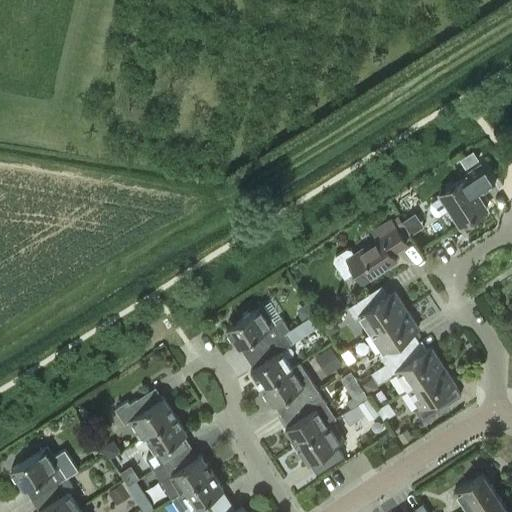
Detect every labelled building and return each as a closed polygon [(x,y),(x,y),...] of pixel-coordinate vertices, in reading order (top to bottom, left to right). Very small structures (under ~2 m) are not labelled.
[(467,175),(439,193),(441,195),(430,202),(429,207),(434,214),(439,215),(450,209),(460,225),(487,208),(479,196),(497,185),(482,162),(466,173),(467,175)] [(396,259),(391,253),(406,243),(391,219),(373,231),(377,238),(354,253),(352,249),(346,248),(334,256),(333,261),(344,277),(355,271),(362,281),(396,259)] [(375,303),(369,293),(363,296),(348,306),(355,317),(359,315),(371,332),(406,309),(404,305),(394,290),(389,294),(375,303)] [(262,346),(284,332),(289,329),(282,318),(274,323),(263,305),(262,304),(254,309),(226,327),(238,346),(240,346),(255,335),(262,346)] [(378,353),(385,363),(419,341),(413,331),(418,327),(406,309),(371,332),(382,350),(378,353)] [(292,343),(284,332),(262,346),(269,356),(253,367),(250,369),(262,386),(292,367),(281,350),(292,343)] [(396,371),(408,389),(443,365),(431,347),(425,351),(419,341),(385,363),(392,373),(396,371)] [(301,401),(318,390),(311,379),(300,361),(292,367),(262,386),(273,404),(274,403),(294,390),(301,401)] [(408,389),(419,406),(415,409),(422,420),(432,413),(461,395),(454,385),(455,384),(443,365),(408,389)] [(325,400),(318,390),(301,401),(308,411),(288,424),(285,426),(296,444),(332,421),(336,418),(325,400)] [(163,396),(162,397),(143,409),(136,398),(130,402),(128,399),(115,408),(125,423),(128,421),(140,439),(145,435),(176,415),(175,415),(163,396)] [(369,420),(380,413),(369,396),(358,403),(369,420)] [(154,469),(171,457),(165,447),(184,434),(187,432),(176,415),(145,435),(156,452),(147,458),(154,469)] [(344,439),(332,421),(296,444),(308,463),(310,462),(330,449),(337,459),(343,455),(336,445),(344,439)] [(403,444),(412,438),(407,429),(398,435),(403,444)] [(44,475),(51,486),(66,477),(78,469),(65,449),(54,456),(46,445),(39,450),(11,468),(24,489),(24,488),(44,475)] [(179,468),(171,457),(154,469),(171,497),(212,471),(200,453),(198,455),(179,468)] [(180,511),(207,511),(201,503),(222,489),(223,489),(212,471),(171,497),(180,511)] [(467,511),(496,491),(483,472),(454,491),(467,511)] [(37,510),(38,511),(72,511),(79,508),(68,490),(74,487),(66,477),(51,486),(57,497),(38,509),(37,510)] [(135,478),(129,481),(141,505),(147,502),(135,478)] [(467,511),(506,511),(508,511),(496,491),(467,511)]
